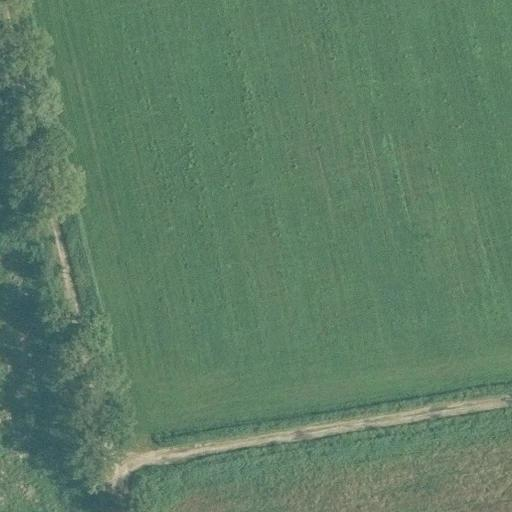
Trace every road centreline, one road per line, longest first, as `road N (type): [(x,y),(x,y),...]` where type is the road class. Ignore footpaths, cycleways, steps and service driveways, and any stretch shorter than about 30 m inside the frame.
road 1 (track): [(6,0),(128,511)]
road 2 (track): [(118,468),(511,401)]
